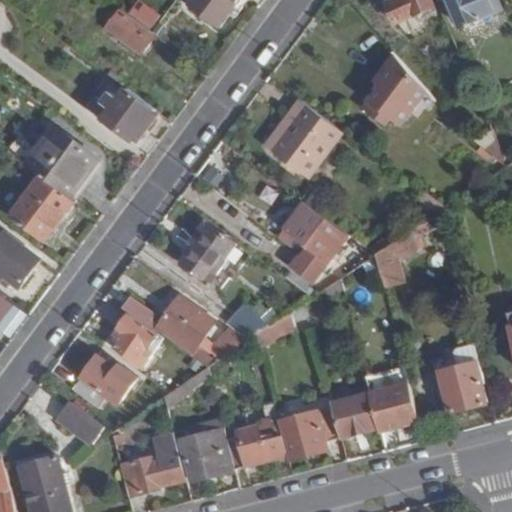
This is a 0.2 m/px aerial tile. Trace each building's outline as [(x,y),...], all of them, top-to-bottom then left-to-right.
[(215,25),(234,0),(187,0),(186,2),(215,25)] [(436,6),(433,0),(386,0),(397,23),(400,23),(406,30),(419,25),(415,16),(436,6)] [(451,0),(463,26),(504,8),(500,0),(451,0)] [(152,27),(162,15),(143,1),(133,14),(152,27)] [(141,53),(154,37),(122,13),(109,30),(141,53)] [(429,89),(402,59),(384,83),(387,85),(374,102),(404,123),(429,89)] [(146,123),(156,110),(128,89),(119,102),(110,96),(97,114),(133,139),(134,138),(140,141),(150,127),(146,123)] [(345,130),(303,100),(284,126),(289,129),(274,150),(310,177),(345,130)] [(72,197),(100,158),(103,155),(61,125),(29,166),(43,176),(72,197)] [(289,129),(284,126),(268,146),(274,150),(289,129)] [(29,166),(43,147),(27,135),(17,148),(13,144),(9,150),(29,166)] [(500,138),(482,149),(493,167),(510,157),(500,138)] [(79,202),(80,204),(109,164),(100,158),(72,197),(79,202)] [(66,217),(79,202),(72,197),(43,176),(13,216),(54,245),(72,221),(66,217)] [(438,199),(425,189),(417,201),(428,210),(432,206),(438,199)] [(438,199),(432,206),(441,212),(449,207),(438,199)] [(288,228),(310,244),(329,219),(307,202),(288,228)] [(310,244),(303,252),(295,262),(317,279),(351,235),(329,219),(310,244)] [(224,260),(237,243),(212,224),(184,262),(205,278),(220,258),(224,260)] [(420,227),(403,238),(408,244),(425,233),(420,227)] [(371,249),(378,254),(403,238),(399,230),(371,249)] [(21,288),(42,260),(7,233),(0,241),(0,281),(2,283),(5,278),(21,288)] [(424,270),(443,274),(447,257),(429,253),(424,270)] [(0,321),(14,304),(0,293),(0,321)] [(131,295),(123,307),(131,313),(146,323),(150,318),(154,312),(131,295)] [(190,355),(198,360),(207,354),(197,346),(216,322),(181,296),(160,325),(158,327),(193,351),(190,355)] [(283,317),(273,325),(259,333),(262,347),(294,326),(293,324),(310,313),(307,301),(283,317)] [(244,304),(229,324),(237,330),(250,339),(259,333),(273,325),(261,316),(244,304)] [(18,306),(2,329),(17,340),(33,317),(18,306)] [(271,308),(261,316),(273,325),(283,317),(271,308)] [(146,323),(131,313),(116,333),(122,338),(116,344),(145,365),(165,337),(156,331),(146,323)] [(160,325),(150,318),(146,323),(156,331),(158,327),(160,325)] [(218,345),(229,354),(250,339),(237,330),(218,345)] [(198,360),(208,368),(210,367),(229,354),(218,345),(207,354),(198,360)] [(121,404),(140,377),(122,364),(117,368),(101,357),(76,391),(100,408),(110,396),(121,404)] [(483,383),(478,363),(440,373),(450,413),(488,405),(481,383),(483,383)] [(377,387),(371,388),(372,391),(381,426),(382,432),(421,421),(411,383),(379,391),(377,387)] [(372,391),(333,400),(334,407),(342,436),(381,426),(372,391)] [(107,427),(72,402),(59,420),(93,444),(107,427)] [(229,438),(236,467),(289,453),(281,420),(277,404),(265,408),(268,419),(264,421),(264,425),(239,432),(240,435),(229,438)] [(327,442),(342,438),(342,436),(334,407),(281,420),(289,453),(291,459),(329,449),(327,442)] [(229,438),(226,430),(182,441),(193,482),(225,474),(224,471),(236,467),(229,438)] [(120,435),(115,436),(117,445),(123,444),(120,435)] [(122,465),(130,496),(159,489),(159,487),(187,479),(176,435),(156,440),(161,459),(153,461),(152,458),(122,465)] [(0,511),(18,511),(2,455),(0,455),(0,511)] [(71,511),(58,456),(23,465),(34,511),(71,511)]
